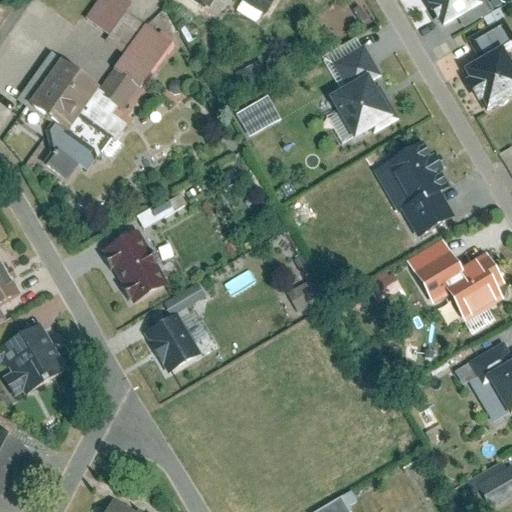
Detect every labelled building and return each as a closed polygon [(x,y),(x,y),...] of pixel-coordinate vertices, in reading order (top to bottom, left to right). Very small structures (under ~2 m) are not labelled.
[(190,0),(208,12),(216,0),(232,0),(258,18),(267,5),(260,0),(190,0)] [(489,0),(426,0),(445,32),(493,5),(489,0)] [(111,118),(157,49),(116,21),(103,40),(122,53),(95,94),(56,68),(26,113),(53,132),(38,155),(81,184),(121,124),(111,118)] [(511,55),(507,47),(465,69),(489,115),(511,103),(511,55)] [(375,74),(332,96),(356,141),(400,119),(375,74)] [(267,102),(234,117),(244,140),(277,126),(267,102)] [(420,145),(389,161),(412,202),(399,210),(419,244),(443,230),(426,202),(447,190),(420,145)] [(167,290),(139,239),(105,257),(134,309),(167,290)] [(462,269),(443,242),(403,264),(437,312),(449,303),(467,325),(506,302),(477,259),(462,269)] [(390,276),(365,292),(375,308),(400,293),(390,276)] [(0,377),(14,397),(51,370),(22,330),(9,339),(0,326),(0,298),(10,292),(0,278),(0,377)] [(204,301),(196,288),(161,308),(168,320),(141,336),(165,378),(195,360),(171,320),(204,301)] [(511,362),(490,375),(511,412),(511,362)] [(0,483),(17,447),(0,439),(0,483)] [(489,511),(490,511),(511,496),(511,472),(503,460),(470,484),(489,511)] [(350,511),(343,499),(319,511),(350,511)]
